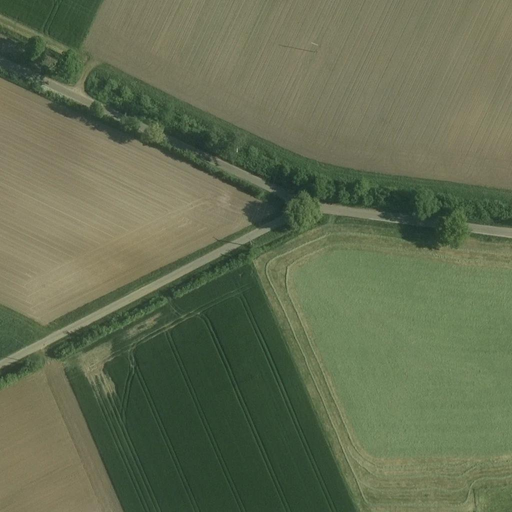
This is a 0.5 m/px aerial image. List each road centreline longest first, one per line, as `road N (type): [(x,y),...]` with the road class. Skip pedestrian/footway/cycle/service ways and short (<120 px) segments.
road 1 (unclassified): [(303,205),(0,364)]
road 2 (unclassified): [(303,205),(0,62)]
road 3 (unclassified): [(511,234),(303,205)]
